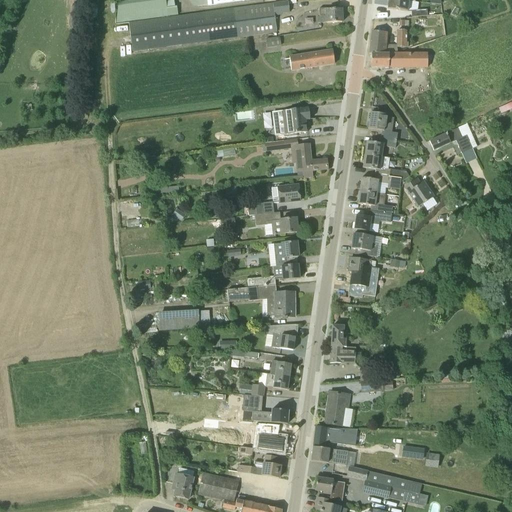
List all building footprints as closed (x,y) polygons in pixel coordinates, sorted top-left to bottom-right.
[(116,24),(138,21),(135,0),(118,3),(116,24)] [(407,12),(409,1),(400,0),(388,0),(388,9),(407,12)] [(288,2),(129,23),(133,52),(276,32),(274,16),(282,15),(282,14),(289,13),(288,2)] [(320,9),(320,23),(326,23),(342,23),(342,21),(343,21),(343,15),(341,16),(341,9),(334,10),(334,8),(320,9)] [(411,11),(411,18),(427,16),(426,10),(411,11)] [(369,54),(371,54),(398,54),(398,53),(397,53),(397,48),(406,48),(406,31),(397,31),(396,45),(386,45),(387,33),(371,32),(369,54)] [(281,46),(280,42),(280,38),(279,37),(266,39),(267,48),(281,46)] [(398,54),(371,54),(371,68),(427,68),(427,66),(427,48),(418,48),(418,53),(398,53),(398,54)] [(332,51),(289,57),(291,71),(334,65),(332,51)] [(511,109),(511,103),(499,109),(502,114),(511,109)] [(275,112),(278,136),(307,132),(306,121),(310,120),(308,108),(275,112)] [(263,111),(264,127),(273,126),(272,111),(263,111)] [(394,119),(392,118),(386,118),(386,115),(370,113),(370,114),(371,114),(368,129),(381,132),(380,139),(397,142),(397,134),(392,133),(394,119)] [(434,151),(456,142),(462,153),(472,149),(469,142),(467,136),(462,138),(458,129),(429,142),(434,151)] [(365,156),(383,158),(384,148),(396,149),(397,142),(380,139),(379,144),(366,142),(366,143),(365,156)] [(265,144),(266,152),(284,150),(283,141),(274,142),(265,144)] [(298,146),(300,163),(297,163),(298,173),(303,172),(304,178),(312,177),(312,171),(327,170),(326,160),(311,162),(309,145),(298,146)] [(376,175),(402,179),(402,182),(409,177),(406,172),(388,169),(389,159),(383,158),(365,156),(363,168),(362,168),(376,170),(376,175)] [(402,182),(402,179),(376,175),(375,180),(361,178),(361,179),(360,191),(378,194),(379,184),(388,185),(387,188),(401,190),(402,182)] [(417,180),(404,188),(418,208),(434,197),(423,182),(420,184),(417,180)] [(300,201),(299,185),(277,187),(278,204),(300,201)] [(387,214),(392,215),(393,207),(384,206),(385,195),(378,194),(360,191),(358,204),(357,204),(371,206),(371,212),(384,214),(387,214)] [(249,217),(254,216),(274,214),(272,202),(247,205),(249,217)] [(182,212),(177,219),(182,222),(187,216),(182,212)] [(370,232),(371,224),(379,225),(379,221),(390,223),(392,215),(387,214),(384,214),(371,212),(368,212),(367,217),(356,216),(354,230),(370,232)] [(280,213),(274,214),(254,216),(256,227),(271,225),(272,235),(281,234),(281,235),(298,233),(296,219),(281,221),(280,213)] [(220,220),(220,221),(221,229),(235,228),(234,218),(220,220)] [(353,234),(352,240),(351,249),(363,251),(362,256),(376,258),(378,245),(371,244),(372,237),(353,234)] [(275,268),(279,267),(298,265),(297,258),(298,258),(297,243),(273,244),(275,268)] [(228,258),(241,256),(240,249),(227,251),(228,258)] [(348,271),(361,273),(361,278),(370,279),(374,278),(375,270),(367,269),(369,261),(350,259),(348,271)] [(279,267),(275,268),(273,268),(274,277),(256,279),(257,285),(264,284),(264,286),(266,286),(266,288),(275,287),(275,280),(283,280),(283,281),(299,279),(298,265),(279,267)] [(263,318),(269,318),(283,318),(283,319),(287,319),(287,318),(295,318),(295,293),(276,293),(275,287),(266,288),(266,286),(264,286),(264,284),(257,285),(256,279),(247,280),(248,287),(227,290),(229,303),(249,301),(249,302),(262,301),(263,318)] [(151,289),(150,281),(138,282),(139,290),(151,289)] [(176,317),(160,316),(159,326),(185,328),(186,315),(176,314),(176,317)] [(268,327),(267,332),(267,335),(274,336),(273,348),(293,351),(295,338),(296,338),(298,325),(268,327)] [(343,339),(344,327),(332,327),(330,364),(355,365),(356,353),(346,352),(347,340),(343,339)] [(224,342),(224,350),(236,350),(236,341),(224,342)] [(229,355),(257,359),(258,354),(236,350),(230,350),(229,355)] [(270,375),(275,376),(289,378),(291,365),(272,362),(270,375)] [(489,377),(505,375),(504,369),(488,370),(489,377)] [(275,376),(270,375),(267,374),(265,387),(273,388),(273,389),(287,391),(289,378),(275,376)] [(450,382),(449,375),(441,376),(442,383),(450,382)] [(380,380),(360,382),(361,393),(383,391),(382,380),(380,380)] [(263,397),(264,386),(252,385),(252,386),(240,384),(239,390),(251,391),(250,396),(263,397)] [(325,424),(343,427),(345,410),(348,410),(351,396),(329,393),(325,424)] [(231,408),(238,409),(240,400),(232,399),(231,408)] [(288,411),(272,410),(271,415),(237,413),(237,420),(246,421),(287,425),(288,411)] [(256,425),(253,449),(283,453),(285,439),(278,438),(280,425),(266,424),(266,427),(256,425)] [(316,427),(313,448),(324,449),(326,436),(332,437),(332,438),(340,439),(342,430),(333,429),(316,427)] [(373,455),(391,456),(391,447),(373,446),(373,455)] [(253,449),(240,447),(239,454),(252,456),(253,449)] [(324,449),(313,448),(311,461),(336,465),(336,464),(346,466),(347,452),(324,449)] [(265,456),(264,463),(256,462),(254,463),(253,468),(238,465),(237,472),(279,479),(280,473),(281,472),(281,469),(280,468),(281,466),(276,465),(277,458),(265,456)] [(346,476),(365,481),(366,481),(368,471),(348,467),(346,476)] [(193,478),(176,474),(173,484),(176,485),(174,496),(188,500),(193,478)] [(281,511),(282,510),(236,500),(236,504),(233,503),(238,482),(202,474),(198,495),(224,501),(222,508),(234,511),(235,508),(241,509),(240,511),(281,511)] [(315,491),(324,492),(324,493),(339,496),(341,482),(317,478),(315,491)] [(366,481),(365,481),(362,493),(388,499),(389,495),(403,499),(405,490),(366,481)] [(317,499),(315,510),(314,510),(321,511),(346,511),(347,509),(340,508),(340,507),(329,505),(330,502),(317,499)]
